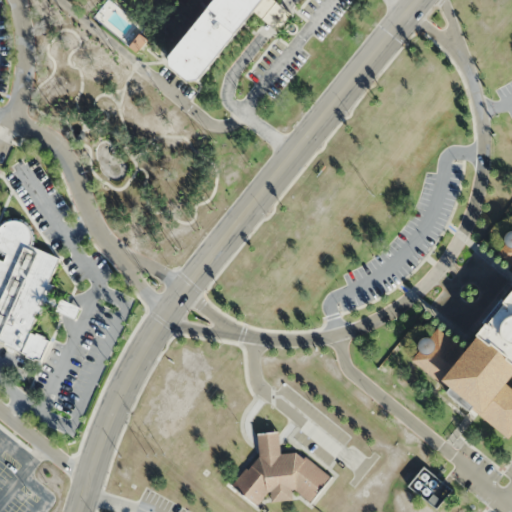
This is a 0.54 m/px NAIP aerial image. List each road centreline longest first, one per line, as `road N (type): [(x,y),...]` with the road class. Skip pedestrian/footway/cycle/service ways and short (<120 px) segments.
road 1 (tertiary): [(418,0),(155,339),(114,420),(82,511)]
road 2 (residential): [(14,0),(25,72),(12,119),(54,144),(78,179),(89,223),(179,304)]
